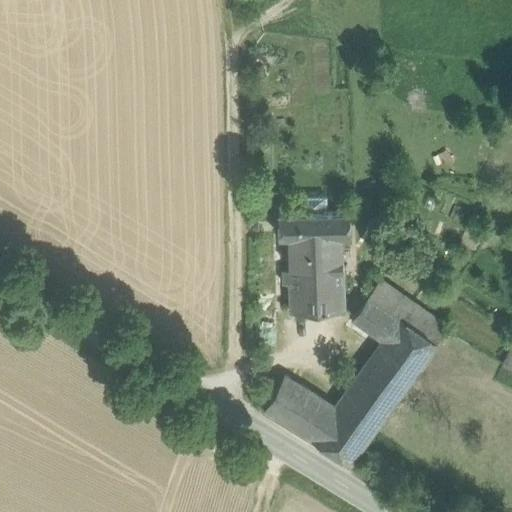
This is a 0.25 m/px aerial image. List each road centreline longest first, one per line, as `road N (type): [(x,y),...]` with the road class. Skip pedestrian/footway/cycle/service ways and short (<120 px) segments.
road 1 (secondary): [(384,511),(0,275)]
road 2 (track): [(232,373),(232,0)]
